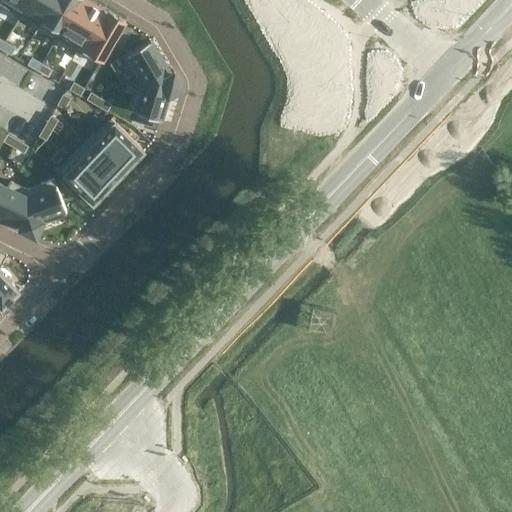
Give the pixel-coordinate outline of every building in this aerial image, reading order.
[(5,0),(23,10),(28,0),(5,0)] [(28,0),(23,10),(41,21),(53,0),(28,0)] [(53,0),(41,21),(60,32),(79,0),(53,0)] [(79,0),(60,32),(81,44),(102,9),(86,0),(79,0)] [(102,9),(81,44),(101,57),(122,21),(102,9)] [(150,40),(128,53),(144,81),(162,79),(174,72),(173,72),(170,74),(150,40)] [(4,42),(0,49),(10,55),(14,48),(4,42)] [(31,58),(27,65),(37,71),(42,64),(31,58)] [(42,64),(37,71),(48,77),(52,70),(42,64)] [(144,81),(135,112),(160,119),(167,95),(182,86),(174,72),(162,79),(144,81)] [(74,83),(70,90),(80,96),(84,89),(74,83)] [(63,95),(57,105),(64,109),(70,99),(63,95)] [(100,98),(96,105),(107,111),(111,104),(100,98)] [(51,116),(45,126),(52,130),(58,120),(51,116)] [(114,122),(97,140),(127,169),(144,150),(114,122)] [(45,126),(39,136),(46,140),(52,130),(45,126)] [(7,134),(3,141),(13,147),(18,140),(7,134)] [(18,140),(13,147),(24,153),(28,146),(18,140)] [(97,140),(80,157),(110,186),(127,169),(97,140)] [(80,157),(63,175),(93,204),(110,186),(80,157)] [(0,185),(0,213),(21,224),(19,228),(20,228),(26,216),(27,198),(0,185)] [(26,216),(20,228),(35,235),(42,220),(66,210),(56,186),(27,198),(26,216)] [(0,307),(0,308),(1,310),(19,291),(0,272),(0,266),(6,254),(0,251),(0,307)]
